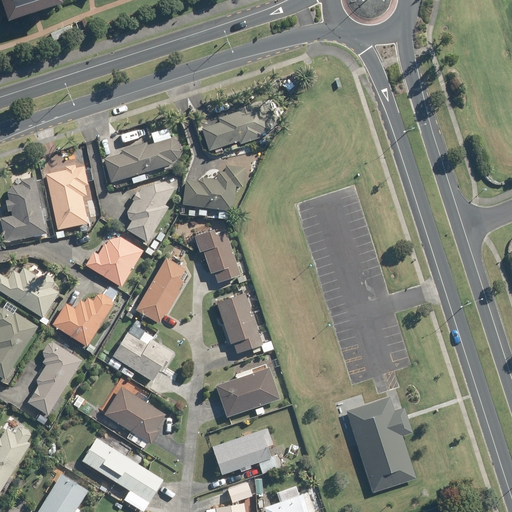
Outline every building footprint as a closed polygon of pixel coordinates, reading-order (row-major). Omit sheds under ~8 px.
[(0,0),(0,28),(53,12),(48,0),(0,0)] [(223,122),(205,127),(212,149),(242,140),(243,143),(265,136),(264,133),(274,130),(272,123),(279,121),(281,117),(279,111),(274,108),(267,110),(265,103),(253,107),(252,105),(243,108),(244,110),(222,117),(223,122)] [(143,128),(125,133),(127,142),(146,137),(143,128)] [(125,149),(126,153),(107,159),(114,182),(176,163),(176,160),(182,158),(186,151),(182,141),(176,138),(152,145),(150,142),(125,149)] [(89,185),(92,184),(87,165),(79,167),(78,164),(69,166),(69,169),(49,174),(60,228),(91,222),(86,196),(91,195),(89,185)] [(190,180),(186,204),(236,211),(240,185),(246,186),(249,167),(230,165),(229,172),(222,171),(221,179),(208,177),(203,181),(190,180)] [(148,173),(134,177),(136,183),(150,179),(148,173)] [(15,210),(16,216),(4,219),(9,241),(51,233),(39,177),(24,180),(25,184),(15,186),(11,192),(12,199),(9,200),(11,211),(15,210)] [(138,200),(130,212),(132,218),(135,220),(130,229),(151,242),(172,207),(168,204),(179,187),(169,181),(146,187),(143,193),(140,191),(135,199),(138,200)] [(207,251),(214,273),(218,272),(221,282),(244,275),(230,230),(220,233),(219,229),(199,236),(204,252),(207,251)] [(97,252),(89,266),(124,287),(146,251),(124,237),(113,240),(110,245),(108,244),(102,255),(97,252)] [(158,240),(154,246),(159,249),(163,243),(158,240)] [(152,246),(149,251),(155,256),(158,250),(152,246)] [(170,258),(140,310),(162,323),(187,280),(185,278),(190,270),(170,258)] [(2,274),(0,276),(0,288),(46,317),(44,320),(51,324),(53,320),(48,317),(63,292),(55,287),(58,282),(57,278),(50,274),(45,275),(43,278),(27,267),(23,274),(16,270),(11,279),(2,274)] [(242,293),(214,303),(228,344),(231,343),(234,353),(259,345),(242,293)] [(69,304),(56,325),(91,346),(116,305),(115,299),(106,294),(100,295),(96,302),(91,298),(88,303),(84,300),(78,309),(69,304)] [(0,325),(3,327),(0,330),(0,374),(8,380),(41,326),(18,312),(16,315),(6,308),(2,309),(0,311),(0,325)] [(140,321),(137,326),(141,329),(145,324),(140,321)] [(131,332),(116,356),(156,381),(163,370),(165,372),(177,353),(156,339),(157,337),(148,332),(143,339),(131,332)] [(41,379),(43,385),(31,403),(51,415),(85,361),(57,342),(50,344),(46,351),(47,357),(48,358),(45,362),(50,365),(41,379)] [(270,342),(259,345),(262,353),(272,350),(270,342)] [(95,344),(90,350),(96,354),(100,347),(95,344)] [(278,399),(267,368),(214,386),(224,417),(278,399)] [(160,428),(169,415),(125,387),(108,414),(155,444),(164,431),(160,428)] [(79,395),(73,403),(83,410),(88,402),(79,395)] [(344,411),(371,493),(415,478),(401,437),(411,433),(403,408),(393,411),(388,397),(344,411)] [(42,415),(39,420),(46,424),(49,419),(42,415)] [(0,498),(34,443),(30,441),(34,435),(33,432),(26,427),(22,428),(18,435),(10,430),(4,439),(1,437),(0,438),(0,498)] [(247,465),(269,458),(261,436),(212,453),(219,475),(242,467),(243,470),(248,468),(247,465)] [(167,480),(99,437),(85,460),(152,503),(167,480)] [(275,457),(257,463),(260,474),(279,468),(275,457)] [(78,511),(92,491),(65,474),(41,511),(78,511)] [(246,483),(226,490),(230,503),(250,496),(246,483)] [(305,511),(300,495),(262,508),(263,511),(305,511)]
